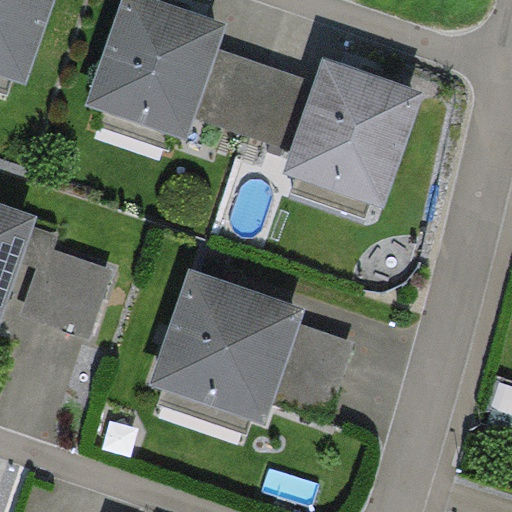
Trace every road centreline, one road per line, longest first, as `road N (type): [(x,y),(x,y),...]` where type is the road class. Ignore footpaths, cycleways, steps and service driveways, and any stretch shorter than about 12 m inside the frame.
road 1 (residential): [(393,511),(455,313),(510,74)]
road 2 (residential): [(510,74),(292,0)]
road 3 (residential): [(207,511),(0,442)]
